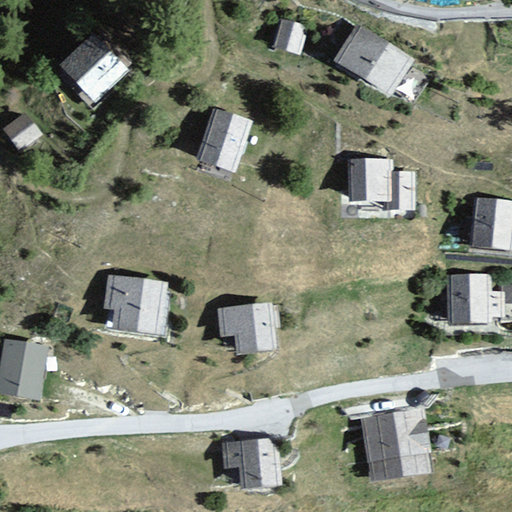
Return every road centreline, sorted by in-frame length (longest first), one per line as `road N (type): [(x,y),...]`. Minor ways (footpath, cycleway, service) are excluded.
road 1 (residential): [(0,435),(225,420),(319,395),(511,374)]
road 2 (residential): [(368,0),(439,14),(511,9)]
